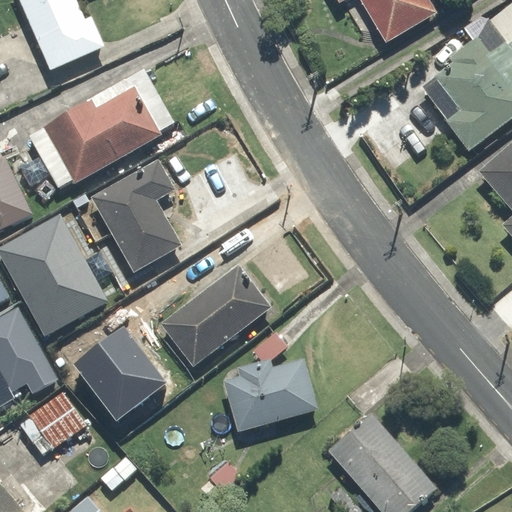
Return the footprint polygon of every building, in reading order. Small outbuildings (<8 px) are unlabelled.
[(91,24),(80,0),(21,0),(57,74),(112,48),(99,20),(91,24)] [(435,0),(343,0),(347,6),(356,0),(368,0),(395,42),(443,12),(435,0)] [(463,68),(442,84),(464,112),(451,123),(475,153),(511,123),(511,7),(494,21),(511,42),(495,54),(482,37),(455,58),(463,68)] [(73,175),(154,131),(127,83),(90,103),(87,97),(44,121),(73,175)] [(0,212),(25,202),(1,147),(0,148),(0,212)] [(24,150),(8,159),(27,193),(43,184),(24,150)] [(511,156),(492,175),(511,196),(511,223),(508,228),(511,232),(511,156)] [(181,189),(166,163),(96,203),(137,273),(184,246),(159,202),(181,189)] [(0,243),(0,254),(42,331),(104,298),(57,213),(0,243)] [(245,266),(169,322),(201,366),(277,309),(245,266)] [(0,267),(0,306),(17,296),(0,267)] [(17,316),(0,326),(0,372),(37,352),(17,316)] [(124,326),(73,367),(118,422),(168,381),(124,326)] [(253,376),(229,384),(244,433),(327,409),(313,362),(276,373),(274,365),(252,372),(253,376)] [(43,432),(55,450),(93,426),(71,393),(0,438),(0,449),(4,456),(43,432)] [(378,414),(333,454),(385,511),(414,511),(443,486),(378,414)] [(235,466),(204,490),(215,503),(245,480),(235,466)] [(0,511),(31,511),(0,476),(0,511)] [(345,484),(332,494),(346,511),(366,511),(368,511),(345,484)] [(103,511),(93,499),(77,511),(103,511)]
